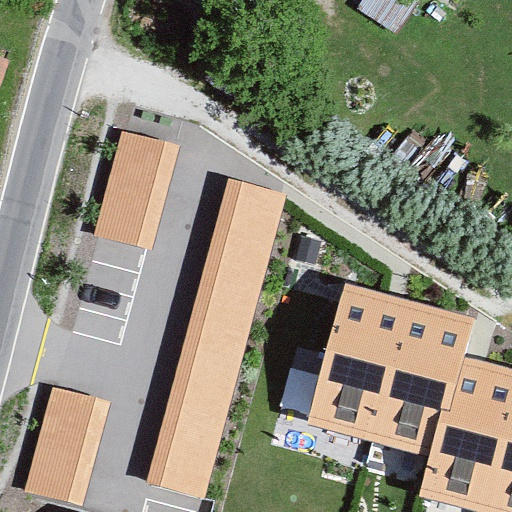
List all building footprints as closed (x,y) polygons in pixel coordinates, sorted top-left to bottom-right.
[(181,145),(120,129),(92,237),(153,252),(181,145)] [(284,194),(225,178),(143,483),(202,499),(284,194)] [(471,316),(343,282),(306,421),(435,455),(471,316)] [(511,511),(511,370),(464,357),(435,455),(424,493),(490,511),(511,511)] [(111,401),(51,385),(23,492),(82,507),(111,401)]
